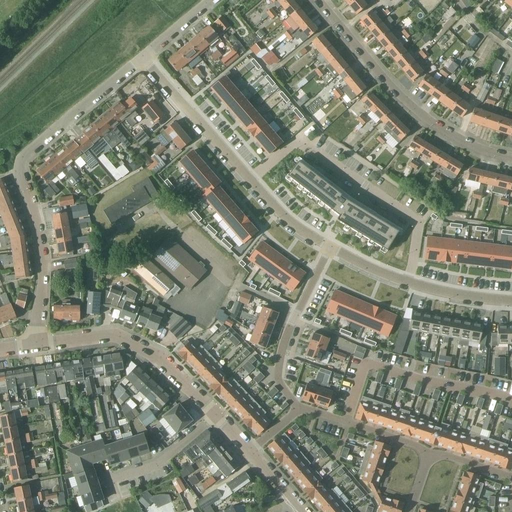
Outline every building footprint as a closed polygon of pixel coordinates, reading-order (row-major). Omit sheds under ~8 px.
[(276,0),(278,2),(274,5),(277,9),(287,0),(276,0)] [(298,9),(290,0),(287,0),(277,9),(278,9),(281,6),(290,16),(298,9)] [(357,15),(366,7),(360,0),(352,0),(348,4),(357,15)] [(470,6),(465,0),(460,0),(466,9),(470,6)] [(508,10),(511,13),(511,11),(511,0),(504,0),(503,2),(510,7),(508,10)] [(478,7),(471,14),(476,20),(483,13),(478,7)] [(290,17),(285,21),(293,32),(299,27),(307,20),(298,9),(290,16),(290,17)] [(454,13),(450,9),(443,16),(447,20),(454,13)] [(379,22),(387,15),(384,12),(383,10),(375,16),(370,11),(360,20),(369,30),(379,22)] [(271,20),(277,16),(273,12),(268,16),(271,20)] [(214,23),(221,32),(229,26),(221,17),(214,23)] [(379,22),(369,30),(378,40),(388,32),(392,28),(390,25),(393,22),(389,17),(385,21),(386,22),(382,25),(379,22)] [(293,35),(291,33),(286,38),(289,41),(293,38),(296,41),(298,39),(302,43),(308,38),(316,31),(307,20),(299,27),(302,31),(300,33),(297,31),(293,35)] [(486,30),(493,36),(496,32),(488,26),(486,30)] [(209,27),(199,36),(207,46),(218,37),(209,27)] [(260,59),(268,54),(281,42),(286,38),(291,33),(289,30),(278,39),(279,39),(265,50),(260,51),(255,45),(251,48),(255,53),(255,56),(257,58),(260,59)] [(378,40),(386,50),(396,42),(388,32),(378,40)] [(493,36),(502,42),(505,38),(496,32),(493,36)] [(320,35),(311,42),(320,53),(329,46),(320,35)] [(207,46),(199,36),(188,44),(197,55),(207,46)] [(479,40),(474,36),(466,46),(471,51),(479,40)] [(246,51),(238,42),(233,46),(240,55),(246,51)] [(405,52),(399,46),(396,42),(386,50),(395,61),(405,52)] [(188,44),(178,53),(187,63),(197,55),(188,44)] [(429,55),(430,57),(439,49),(435,45),(435,44),(432,47),(426,52),(429,55)] [(329,46),(320,53),(329,64),(338,57),(329,46)] [(233,52),(220,62),(226,69),(239,58),(233,52)] [(405,52),(395,61),(403,71),(413,63),(405,52)] [(168,62),(176,72),(187,63),(178,53),(168,62)] [(330,64),(326,68),(334,77),(347,67),(338,57),(329,64),(330,64)] [(496,75),(502,63),(496,60),(490,72),(496,75)] [(412,81),(422,73),(413,63),(403,71),(412,81)] [(442,76),(446,78),(449,73),(450,74),(457,66),(453,63),(446,70),(442,76)] [(299,90),(314,77),(317,75),(316,74),(322,70),(320,67),(314,71),(296,86),(299,90)] [(335,78),(339,75),(347,85),(356,78),(347,67),(334,77),(335,78)] [(316,74),(317,75),(320,78),(325,74),(322,70),(316,74)] [(418,86),(429,94),(437,83),(426,75),(418,86)] [(224,77),(211,89),(218,97),(231,86),(224,77)] [(365,89),(356,78),(347,85),(356,96),(365,89)] [(490,105),(494,106),(495,100),(498,101),(504,83),(498,81),(492,98),(490,105)] [(437,83),(429,94),(440,102),(447,91),(437,83)] [(475,85),(470,97),(476,100),(482,88),(475,85)] [(231,86),(218,97),(225,106),(239,94),(231,86)] [(482,103),(488,91),(482,88),(476,100),(482,103)] [(343,95),(340,91),(335,96),(338,99),(343,95)] [(458,99),(447,91),(440,102),(450,110),(458,99)] [(239,94),(225,106),(232,114),(246,102),(239,94)] [(369,94),(361,101),(371,111),(379,104),(369,94)] [(304,97),(296,103),(300,108),(308,102),(304,97)] [(119,102),(110,110),(120,122),(124,119),(128,123),(137,115),(134,111),(137,108),(130,99),(122,105),(119,102)] [(469,107),(458,99),(450,110),(461,118),(469,107)] [(151,102),(142,109),(154,123),(162,116),(151,102)] [(246,102),(232,114),(239,122),(253,111),(246,102)] [(379,104),(371,111),(367,115),(377,125),(381,121),(388,113),(379,104)] [(473,109),(469,122),(482,126),(486,114),(473,109)] [(126,149),(126,148),(130,145),(115,127),(120,122),(110,110),(101,117),(121,142),(120,142),(126,149)] [(253,111),(239,122),(247,130),(260,119),(253,111)] [(398,123),(388,113),(381,121),(387,127),(383,130),(387,134),(398,123)] [(482,126),(495,130),(499,118),(486,114),(482,126)] [(361,115),(356,120),(359,123),(364,118),(361,115)] [(101,117),(91,125),(112,149),(120,142),(121,142),(101,117)] [(495,130),(507,135),(511,122),(499,118),(495,130)] [(260,119),(247,130),(254,139),(267,127),(260,119)] [(175,122),(164,131),(172,141),(183,132),(175,122)] [(387,134),(398,144),(401,141),(408,133),(398,123),(387,134)] [(89,148),(95,157),(99,154),(103,151),(102,150),(108,146),(111,150),(112,149),(91,125),(82,133),(83,134),(78,138),(87,150),(89,148)] [(267,127),(254,139),(261,147),(274,135),(267,127)] [(191,141),(183,132),(172,141),(180,150),(191,141)] [(310,142),(331,155),(337,145),(316,132),(310,142)] [(147,141),(141,133),(134,139),(140,147),(147,141)] [(274,135),(261,147),(268,155),(282,144),(274,135)] [(414,137),(408,147),(420,154),(426,144),(414,137)] [(79,157),(90,169),(97,163),(87,150),(78,138),(74,142),(73,141),(64,148),(74,161),(79,157)] [(420,154),(432,161),(438,152),(426,144),(420,154)] [(378,145),(367,158),(372,162),(384,149),(378,145)] [(65,169),(74,161),(64,148),(54,156),(65,169)] [(332,157),(342,165),(349,156),(340,148),(332,157)] [(192,152),(179,163),(185,171),(199,159),(192,152)] [(430,165),(442,172),(441,172),(450,159),(438,152),(432,161),(433,161),(430,165)] [(65,169),(54,156),(45,164),(56,176),(61,172),(68,180),(71,177),(67,172),(65,169)] [(199,159),(185,171),(192,179),(205,167),(199,159)] [(441,174),(453,181),(456,176),(462,166),(450,159),(441,172),(441,174)] [(298,162),(287,177),(338,217),(337,219),(336,220),(337,221),(337,222),(386,251),(398,232),(373,217),(375,214),(353,201),(351,204),(340,197),(341,196),(298,162)] [(125,163),(112,174),(118,181),(131,171),(125,163)] [(55,195),(59,191),(55,187),(50,181),(56,176),(45,164),(36,172),(46,184),(47,186),(55,195)] [(205,167),(192,179),(199,187),(212,175),(205,167)] [(67,172),(71,177),(74,180),(78,177),(71,169),(67,172)] [(466,179),(480,183),(482,172),(469,169),(466,179)] [(480,183),(493,186),(496,176),(482,172),(480,183)] [(212,175),(199,187),(205,194),(216,185),(216,186),(219,183),(212,175)] [(506,196),(507,189),(509,179),(496,176),(493,186),(492,193),(506,196)] [(101,182),(106,187),(111,182),(106,177),(101,182)] [(159,197),(148,178),(131,187),(134,193),(103,211),(111,225),(159,197)] [(205,194),(202,197),(209,205),(223,193),(216,186),(216,185),(205,194)] [(89,197),(96,193),(92,187),(85,191),(89,197)] [(6,188),(0,190),(0,199),(9,196),(6,188)] [(223,193),(209,205),(216,213),(229,201),(223,193)] [(9,196),(0,199),(0,208),(12,204),(9,196)] [(74,205),(72,197),(59,199),(60,208),(74,205)] [(229,201),(216,213),(223,220),(236,209),(229,201)] [(12,204),(0,208),(0,217),(15,212),(12,204)] [(236,209),(223,220),(229,228),(243,217),(236,209)] [(15,212),(0,217),(0,226),(18,219),(15,212)] [(65,213),(52,215),(54,229),(67,226),(65,213)] [(243,217),(229,228),(236,236),(250,225),(243,217)] [(18,219),(0,226),(0,227),(3,235),(5,240),(20,236),(18,229),(22,227),(18,219)] [(250,225),(236,236),(243,244),(257,232),(250,225)] [(67,226),(54,229),(57,242),(70,240),(67,226)] [(20,236),(5,240),(6,245),(8,254),(27,251),(26,242),(22,243),(20,236)] [(152,256),(189,289),(206,271),(168,238),(152,256)] [(427,238),(425,259),(438,261),(440,240),(427,238)] [(59,255),(72,253),(70,240),(57,242),(59,255)] [(440,240),(438,261),(451,263),(453,241),(440,240)] [(453,241),(451,263),(464,264),(467,243),(453,241)] [(261,243),(249,260),(259,268),(272,250),(261,243)] [(467,243),(464,264),(477,266),(480,244),(467,243)] [(480,244),(477,266),(490,267),(493,246),(480,244)] [(493,246),(490,267),(503,269),(506,248),(493,246)] [(511,248),(506,248),(503,269),(511,270),(511,248)] [(272,250),(259,268),(270,276),(283,258),(272,250)] [(27,251),(8,254),(9,262),(28,259),(27,251)] [(175,294),(180,289),(144,257),(133,270),(167,300),(173,292),(175,294)] [(95,270),(99,261),(91,258),(87,266),(95,270)] [(283,258),(270,276),(281,284),(294,266),(283,258)] [(28,259),(9,262),(10,270),(30,268),(28,259)] [(63,261),(65,270),(78,268),(77,259),(63,261)] [(113,261),(103,268),(106,274),(109,272),(115,269),(117,267),(113,261)] [(294,266),(281,284),(292,292),(304,274),(294,266)] [(30,268),(10,270),(12,287),(26,285),(25,277),(31,276),(30,268)] [(115,269),(109,272),(112,277),(118,274),(115,269)] [(109,292),(101,290),(101,307),(110,308),(120,312),(118,317),(133,323),(138,308),(132,306),(134,301),(133,301),(136,294),(130,290),(125,288),(123,291),(112,287),(109,292)] [(249,305),(254,295),(244,291),(239,301),(249,305)] [(326,311),(338,316),(347,296),(335,291),(326,311)] [(98,315),(99,293),(87,292),(87,305),(84,305),(84,313),(78,312),(78,313),(54,313),(54,321),(78,321),(78,319),(86,317),(87,315),(98,315)] [(338,316),(351,321),(359,301),(347,296),(338,316)] [(13,298),(0,303),(0,309),(6,323),(14,320),(12,315),(19,312),(13,298)] [(26,308),(28,302),(21,299),(19,306),(26,308)] [(78,313),(78,312),(78,304),(69,304),(69,300),(62,300),(62,304),(53,304),(54,313),(78,313)] [(351,321),(363,326),(371,307),(359,301),(351,321)] [(233,308),(239,310),(241,304),(235,302),(233,308)] [(142,307),(136,324),(145,327),(150,315),(153,316),(157,307),(152,305),(150,310),(142,307)] [(145,327),(156,331),(162,315),(165,309),(158,305),(157,307),(153,316),(150,315),(145,327)] [(363,326),(375,332),(383,312),(371,307),(363,326)] [(230,314),(237,316),(239,310),(233,308),(230,314)] [(259,315),(257,314),(255,319),(273,326),(278,314),(276,313),(277,311),(269,308),(268,310),(262,308),(259,315)] [(219,310),(215,319),(220,322),(224,314),(223,314),(224,311),(219,310)] [(375,332),(387,337),(395,317),(383,312),(375,332)] [(397,340),(405,342),(408,332),(409,330),(419,332),(422,314),(411,312),(410,319),(404,318),(397,340)] [(173,314),(166,323),(171,327),(167,330),(177,341),(191,328),(181,317),(180,318),(173,314)] [(231,328),(234,323),(227,319),(228,317),(224,314),(220,322),(224,324),(231,328)] [(432,316),(422,314),(419,332),(429,333),(432,316)] [(442,317),(432,316),(429,333),(439,335),(442,317)] [(452,319),(442,317),(439,335),(444,336),(443,342),(448,343),(449,337),(452,319)] [(253,331),(269,337),(273,326),(255,319),(254,322),(256,323),(253,331)] [(452,319),(449,337),(459,339),(462,321),(452,319)] [(472,323),(462,321),(459,339),(469,341),(472,323)] [(482,325),(472,323),(469,341),(479,343),(478,345),(484,346),(487,333),(481,332),(482,325)] [(498,346),(498,344),(504,344),(504,326),(497,326),(497,333),(491,333),(491,346),(498,346)] [(254,347),(262,350),(263,348),(264,349),(269,337),(253,331),(251,330),(249,335),(251,336),(249,343),(255,345),(254,347)] [(313,334),(308,345),(326,352),(328,348),(326,347),(329,340),(322,337),(323,335),(315,332),(314,334),(313,334)] [(176,350),(179,353),(178,354),(185,362),(185,361),(196,350),(189,343),(187,340),(182,344),(176,350)] [(323,356),(325,357),(326,352),(308,345),(304,357),(305,357),(304,359),(313,362),(314,360),(320,362),(323,356)] [(196,350),(185,361),(192,368),(208,353),(201,346),(197,350),(196,350)] [(357,346),(355,351),(364,355),(366,350),(357,346)] [(353,357),(354,357),(362,360),(363,358),(364,355),(355,351),(353,357)] [(192,368),(199,375),(215,360),(211,357),(208,353),(192,368)] [(120,355),(120,354),(110,355),(113,373),(114,376),(109,377),(109,378),(114,377),(115,381),(120,380),(119,370),(122,369),(122,367),(125,367),(130,356),(127,354),(120,355)] [(114,376),(113,373),(110,355),(101,357),(105,376),(105,379),(109,378),(109,377),(114,376)] [(443,367),(445,362),(445,357),(439,356),(437,366),(443,367)] [(101,357),(91,358),(95,378),(99,377),(99,374),(102,373),(102,376),(105,376),(101,357)] [(93,375),(93,378),(95,378),(91,358),(80,360),(84,388),(90,387),(88,376),(93,375)] [(345,375),(353,378),(359,360),(351,358),(345,375)] [(82,373),(79,360),(71,362),(74,381),(74,383),(79,382),(78,374),(82,373)] [(219,370),(222,368),(215,360),(199,375),(206,382),(219,370)] [(458,368),(464,369),(466,361),(459,360),(458,368)] [(71,362),(62,363),(65,382),(74,381),(71,362)] [(53,365),(56,384),(58,383),(65,382),(62,363),(53,365)] [(38,367),(34,368),(37,386),(37,387),(47,385),(43,367),(41,367),(41,365),(38,365),(38,367)] [(56,384),(53,365),(43,367),(47,385),(56,384)] [(121,383),(125,387),(129,382),(130,383),(129,385),(130,386),(143,373),(136,366),(123,380),(121,383)] [(497,375),(506,375),(506,366),(496,366),(497,375)] [(304,367),(302,375),(311,376),(313,369),(304,367)] [(34,387),(31,369),(22,370),(24,385),(25,389),(34,388),(34,387)] [(24,385),(22,370),(13,372),(14,387),(16,394),(15,387),(17,386),(17,384),(18,384),(19,390),(25,389),(24,385)] [(221,387),(226,382),(224,379),(226,377),(219,370),(206,382),(205,383),(213,390),(218,385),(221,387)] [(14,387),(13,372),(3,373),(5,388),(7,393),(8,395),(16,394),(14,387)] [(128,390),(133,395),(150,379),(143,373),(130,386),(131,386),(130,387),(128,390)] [(221,387),(218,385),(213,390),(222,400),(223,400),(238,384),(231,377),(226,382),(221,387)] [(137,400),(140,397),(143,400),(156,386),(150,379),(133,395),(134,396),(133,397),(137,400)] [(229,407),(245,392),(238,384),(223,400),(229,407)] [(59,400),(67,399),(64,385),(59,386),(57,386),(57,387),(58,393),(59,400)] [(320,389),(307,385),(301,400),(303,401),(302,401),(313,405),(313,404),(314,405),(320,389)] [(118,386),(114,395),(117,400),(124,392),(118,386)] [(149,401),(140,409),(142,412),(150,406),(163,392),(156,386),(143,400),(144,400),(146,402),(148,400),(149,401)] [(57,387),(47,388),(46,388),(48,397),(49,404),(59,402),(59,400),(58,393),(57,387)] [(314,405),(327,409),(332,393),(320,389),(314,405)] [(120,406),(129,397),(124,392),(117,400),(120,406)] [(159,410),(170,398),(163,392),(150,406),(142,412),(136,416),(145,428),(156,419),(154,416),(152,414),(156,410),(157,409),(159,410)] [(236,414),(252,399),(245,392),(229,407),(236,414)] [(371,403),(372,400),(362,397),(360,403),(360,402),(355,419),(365,422),(365,421),(371,403)] [(243,421),(259,406),(252,399),(236,414),(243,421)] [(39,407),(38,400),(27,402),(29,409),(39,407)] [(374,424),(381,403),(372,400),(371,403),(365,421),(366,422),(374,424)] [(9,402),(8,402),(10,412),(19,410),(17,403),(10,405),(9,402)] [(29,409),(27,402),(17,403),(19,410),(29,409)] [(280,408),(282,411),(289,405),(286,402),(285,403),(280,408)] [(384,427),(390,409),(391,406),(381,403),(374,424),(383,427),(384,427)] [(130,412),(132,410),(126,404),(120,407),(124,416),(130,412)] [(170,426),(185,413),(179,405),(163,418),(170,426)] [(250,428),(264,415),(266,413),(259,406),(243,421),(242,421),(250,429),(250,428)] [(399,412),(390,409),(384,427),(385,428),(393,430),(399,412)] [(401,433),(402,434),(408,415),(409,416),(410,413),(400,409),(399,412),(393,430),(401,433)] [(131,413),(130,412),(124,416),(128,422),(134,419),(131,413)] [(177,434),(192,421),(185,413),(170,426),(177,434)] [(12,414),(0,415),(0,419),(2,430),(15,427),(12,414)] [(271,423),(264,415),(250,428),(257,435),(271,423)] [(411,438),(418,419),(409,416),(408,415),(402,434),(402,435),(404,435),(411,438)] [(421,441),(427,422),(418,419),(411,438),(420,441),(421,441)] [(433,436),(437,437),(439,429),(436,428),(437,425),(427,422),(421,441),(431,444),(433,436)] [(433,436),(431,444),(444,448),(450,429),(451,427),(441,423),(439,429),(437,437),(433,436)] [(96,433),(106,431),(104,424),(94,426),(96,433)] [(290,428),(291,429),(294,432),(298,429),(299,428),(295,424),(290,428)] [(15,427),(2,430),(5,443),(18,440),(15,427)] [(80,428),(74,429),(76,437),(82,436),(80,428)] [(453,452),(459,432),(450,429),(444,448),(445,449),(453,452)] [(463,454),(469,436),(468,435),(459,432),(453,452),(463,455),(463,454)] [(63,433),(56,434),(58,443),(64,441),(63,433)] [(159,433),(150,441),(154,446),(163,438),(159,433)] [(472,457),(479,436),(469,433),(468,435),(469,436),(463,454),(465,454),(472,457)] [(204,456),(219,445),(212,438),(209,434),(200,441),(199,440),(183,453),(192,464),(204,456)] [(289,443),(289,444),(291,442),(284,434),(268,448),(274,455),(289,443)] [(149,453),(143,435),(130,439),(136,457),(138,456),(138,457),(144,455),(144,454),(149,453)] [(482,460),(489,439),(479,436),(472,457),(480,459),(482,460)] [(136,457),(130,439),(120,442),(126,460),(128,459),(128,460),(135,458),(134,457),(136,457)] [(489,439),(482,460),(491,463),(498,442),(489,439)] [(20,453),(18,440),(5,443),(7,456),(20,453)] [(105,451),(104,447),(102,440),(95,442),(99,454),(105,451)] [(126,460),(120,442),(111,445),(117,463),(118,462),(119,463),(125,461),(125,460),(126,460)] [(366,450),(387,457),(390,447),(375,442),(373,447),(368,445),(366,450)] [(500,466),(506,448),(507,448),(508,445),(498,442),(491,463),(499,466),(500,466)] [(92,464),(98,462),(92,443),(71,450),(70,453),(92,464)] [(281,464),(281,463),(295,451),(289,444),(289,443),(274,455),(274,456),(281,464)] [(117,463),(111,445),(104,447),(105,451),(99,454),(101,461),(107,459),(109,466),(115,465),(115,463),(117,463)] [(207,466),(213,462),(225,452),(219,445),(204,456),(192,464),(193,465),(202,460),(207,466)] [(506,448),(500,466),(500,467),(510,470),(511,463),(511,449),(507,448),(506,448)] [(281,463),(287,471),(304,456),(297,449),(295,451),(281,463)] [(363,460),(383,467),(387,457),(366,450),(363,460)] [(212,475),(219,470),(231,460),(225,452),(213,462),(207,466),(207,467),(206,468),(212,475)] [(20,453),(7,456),(10,469),(23,467),(20,453)] [(93,468),(92,464),(70,453),(68,456),(73,472),(74,474),(93,468)] [(294,478),(308,466),(310,464),(304,456),(287,471),(294,478)] [(212,475),(215,479),(222,474),(225,478),(238,468),(231,460),(219,470),(212,475)] [(360,469),(380,476),(383,467),(363,460),(360,469)] [(38,463),(31,465),(32,469),(34,469),(35,474),(47,472),(46,463),(38,464),(38,463)] [(31,465),(23,467),(10,469),(13,483),(26,480),(24,472),(31,471),(32,469),(31,465)] [(300,485),(300,486),(314,473),(308,466),(294,478),(300,485)] [(96,476),(93,468),(74,474),(75,477),(77,484),(95,478),(95,476),(96,476)] [(374,493),(378,491),(376,486),(376,485),(377,486),(380,476),(360,469),(358,474),(364,476),(362,481),(368,483),(374,493)] [(75,477),(74,474),(73,472),(63,475),(65,480),(75,477)] [(312,489),(315,491),(321,486),(318,483),(323,479),(316,472),(314,473),(300,486),(300,485),(299,486),(306,494),(312,489)] [(221,502),(232,494),(250,481),(244,473),(226,485),(225,484),(216,489),(196,502),(202,511),(220,500),(221,502)] [(461,481),(461,482),(482,489),(483,484),(478,483),(479,478),(465,473),(461,481)] [(199,482),(194,475),(187,479),(187,480),(187,479),(192,487),(199,482)] [(196,486),(201,493),(216,482),(212,477),(202,484),(201,483),(196,486)] [(96,480),(95,478),(77,484),(80,493),(98,488),(98,486),(99,486),(97,479),(96,480)] [(180,493),(187,490),(181,478),(174,482),(180,493)] [(482,489),(461,482),(458,492),(476,498),(478,499),(482,489)] [(316,504),(329,492),(323,484),(321,486),(315,491),(312,489),(306,494),(315,504),(316,504)] [(34,498),(32,492),(28,492),(27,485),(14,488),(17,502),(34,498)] [(99,489),(98,488),(80,493),(84,506),(89,504),(97,502),(102,500),(101,496),(102,496),(100,489),(99,489)] [(322,511),(339,497),(332,489),(329,492),(316,504),(322,511)] [(63,492),(60,493),(38,498),(38,502),(59,498),(61,507),(65,506),(64,499),(63,492)] [(158,507),(170,503),(166,492),(152,498),(150,494),(141,497),(145,508),(156,504),(158,507)] [(455,501),(469,506),(469,507),(472,507),(476,498),(458,492),(455,501)] [(379,494),(375,496),(380,506),(378,511),(389,511),(393,501),(383,498),(383,499),(382,498),(379,494)] [(322,511),(336,511),(345,505),(339,497),(322,511)] [(30,499),(34,499),(34,498),(17,502),(18,511),(32,511),(30,499)] [(393,501),(389,511),(399,511),(403,504),(393,501)] [(467,511),(469,507),(469,506),(455,501),(451,511),(452,511),(467,511)]
